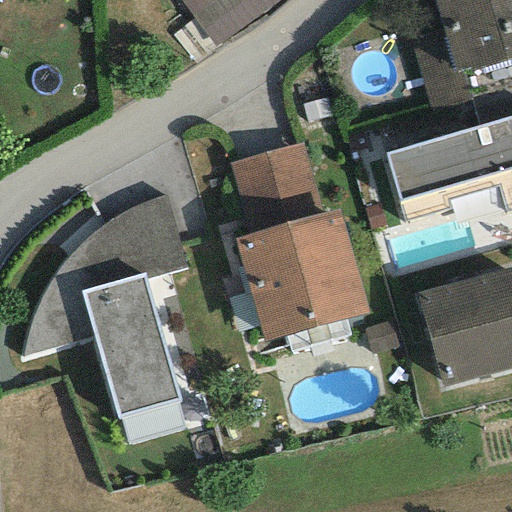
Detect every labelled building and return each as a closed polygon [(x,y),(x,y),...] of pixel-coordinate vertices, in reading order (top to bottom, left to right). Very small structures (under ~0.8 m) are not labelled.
[(178,0),(214,49),(282,0),(178,0)] [(511,0),(432,0),(444,41),(411,50),(428,109),(469,97),(462,71),(511,57),(511,0)] [(511,117),(384,155),(404,222),(448,209),(446,201),(497,186),(505,212),(511,210),(511,117)] [(247,234),(233,238),(263,343),(367,314),(337,209),(321,214),(301,145),(227,166),(247,234)] [(20,358),(92,337),(114,419),(176,402),(144,281),(184,269),(164,196),(159,198),(146,202),(135,206),(126,209),(115,216),(107,221),(100,227),(88,234),(81,241),(70,252),(60,264),(52,275),(44,288),(37,300),(30,316),(23,334),(20,348),(20,358)] [(511,267),(412,294),(438,387),(511,367),(511,267)]
